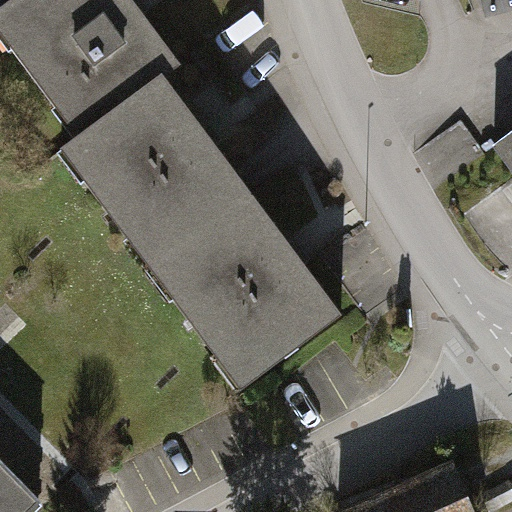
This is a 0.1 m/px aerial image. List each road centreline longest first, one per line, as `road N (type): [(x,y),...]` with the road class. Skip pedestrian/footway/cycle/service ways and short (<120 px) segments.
road 1 (residential): [(511,353),(443,262),(367,126),(314,0)]
road 2 (residential): [(262,511),(511,371)]
